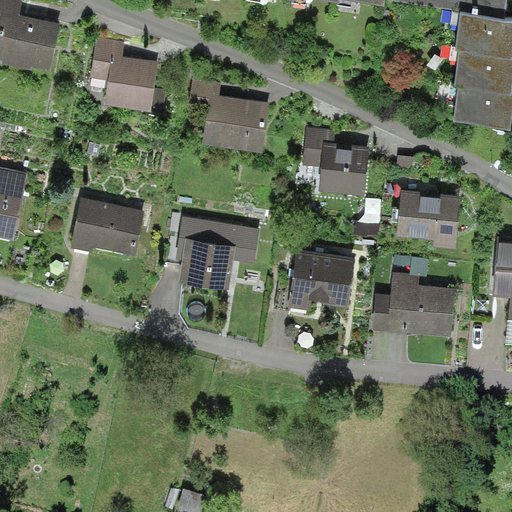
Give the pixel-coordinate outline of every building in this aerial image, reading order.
[(47,63),(56,20),(16,11),(18,0),(0,0),(0,57),(25,63),(26,59),(47,63)] [(510,0),(390,0),(460,9),(508,15),(510,0)] [(511,16),(508,15),(460,9),(455,45),(460,45),(456,81),(460,81),(455,115),(510,122),(511,108),(511,86),(510,86),(511,79),(511,72),(511,51),(510,51),(511,45),(511,41),(511,16)] [(120,42),(94,38),(87,85),(101,87),(99,99),(147,106),(155,58),(119,52),(120,42)] [(226,81),(195,76),(191,99),(209,102),(203,136),(265,146),(272,99),(225,92),(226,81)] [(331,129),(303,127),(301,160),(316,161),(314,185),(360,188),(363,142),(330,140),(331,129)] [(22,170),(0,164),(0,230),(6,232),(22,170)] [(455,193),(397,187),(392,232),(450,238),(455,193)] [(141,206),(76,194),(67,238),(132,251),(141,206)] [(233,241),(183,232),(175,278),(225,287),(233,241)] [(511,232),(492,232),(490,290),(506,291),(504,344),(511,344),(511,232)] [(349,256),(292,248),(288,276),(275,274),(271,307),(303,312),(305,297),(342,303),(349,256)] [(417,273),(389,270),(387,291),(371,290),(368,325),(447,332),(451,286),(417,282),(417,273)]
